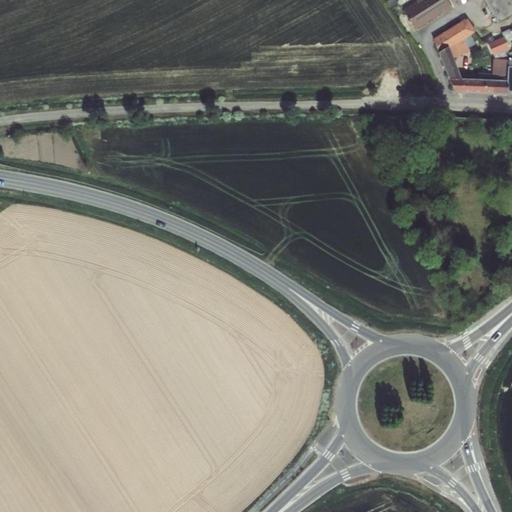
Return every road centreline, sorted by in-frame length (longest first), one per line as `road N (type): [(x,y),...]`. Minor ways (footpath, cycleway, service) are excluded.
road 1 (residential): [(511,107),(183,108),(0,121)]
road 2 (tertiary): [(265,273),(155,217),(0,178)]
road 3 (tertiary): [(404,346),(368,335),(265,273)]
road 4 (tertiary): [(265,273),(329,332),(351,383)]
road 5 (secondary): [(347,408),(331,451),(272,511)]
